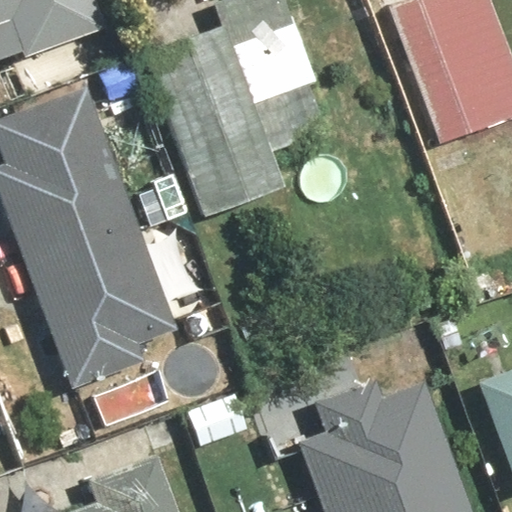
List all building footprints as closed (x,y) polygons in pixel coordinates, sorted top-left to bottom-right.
[(0,0),(0,64),(7,61),(21,98),(113,64),(89,0),(0,0)] [(212,29),(140,56),(204,226),(285,195),(269,152),(328,131),(278,0),(221,0),(203,7),(212,29)] [(511,60),(488,0),(396,0),(382,6),(436,145),(511,115),(511,60)] [(170,334),(79,87),(0,116),(0,226),(61,395),(143,365),(136,346),(170,334)] [(374,364),(274,403),(316,511),(467,511),(408,361),(378,373),(374,364)] [(511,364),(468,382),(511,492),(511,364)] [(243,429),(226,390),(180,411),(197,450),(243,429)] [(174,511),(152,450),(2,504),(4,511),(174,511)]
